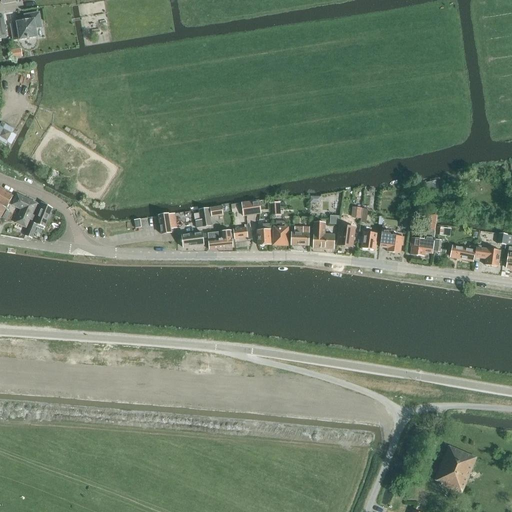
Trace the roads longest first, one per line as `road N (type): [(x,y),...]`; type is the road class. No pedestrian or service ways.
road 1 (tertiary): [(511,280),(318,258),(74,250)]
road 2 (tertiary): [(511,392),(216,348)]
road 3 (tertiary): [(216,348),(0,331)]
road 4 (tertiary): [(216,348),(374,396),(393,410),(399,428)]
road 5 (tertiary): [(399,428),(424,409),(511,410)]
